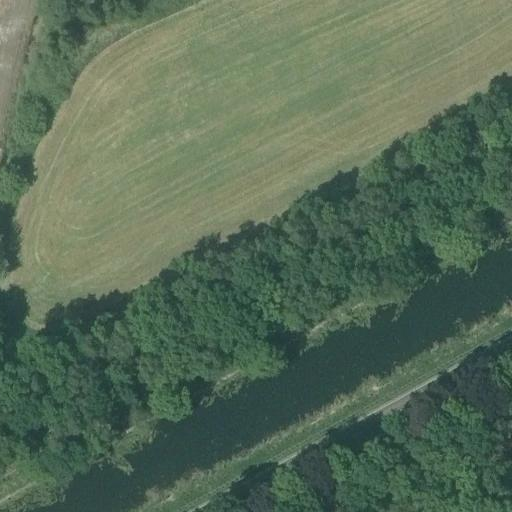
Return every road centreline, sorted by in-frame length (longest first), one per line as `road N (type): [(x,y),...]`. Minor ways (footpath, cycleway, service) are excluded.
road 1 (track): [(511,184),(0,475)]
road 2 (primary): [(221,511),(511,353)]
